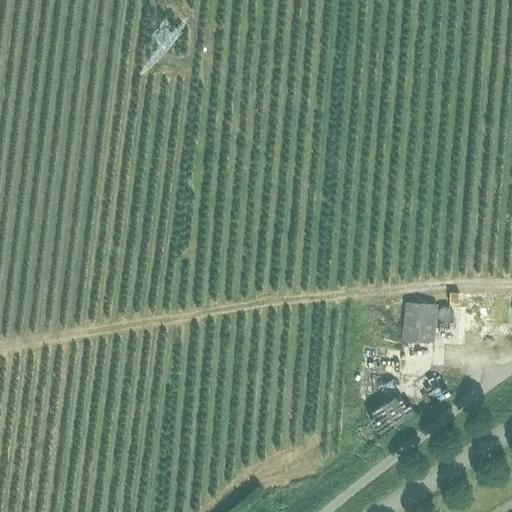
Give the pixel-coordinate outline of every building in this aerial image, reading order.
[(449,290),(446,338),(474,339),(475,320),(487,321),(488,292),(449,290)] [(502,318),(502,295),(490,295),(490,318),(502,318)] [(434,342),(437,305),(406,303),(403,340),(434,342)] [(383,360),(382,360),(383,346),(355,345),(353,376),(364,377),(363,393),(374,393),(374,376),(383,376),(383,360)] [(407,415),(428,400),(415,382),(394,397),(407,415)] [(389,428),(402,418),(387,399),(374,410),(389,428)]
